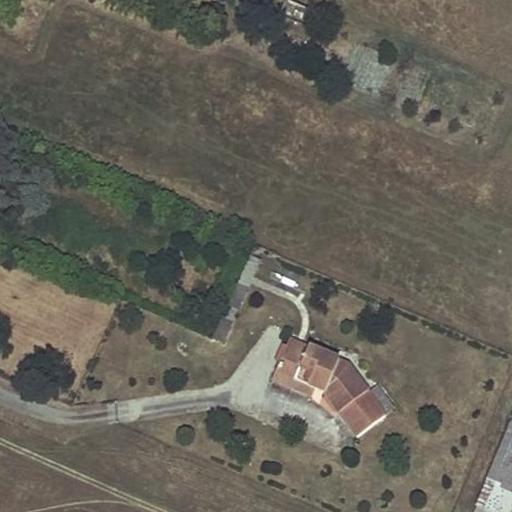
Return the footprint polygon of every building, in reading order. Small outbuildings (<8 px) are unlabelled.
[(222,341),(261,260),(254,256),(215,338),(222,341)] [(307,350),(289,341),(286,347),(304,355),(307,350)] [(324,395),(356,438),(384,417),(383,416),(368,395),(347,367),(307,350),(304,355),(286,347),(274,373),(314,390),(324,395)] [(274,373),(271,380),(311,397),(314,390),(274,373)] [(392,410),(376,389),(368,395),(383,416),(392,410)] [(511,467),(511,423),(495,461),(511,467)] [(505,511),(511,497),(511,467),(495,461),(476,507),(477,508),(487,511),(505,511)]
